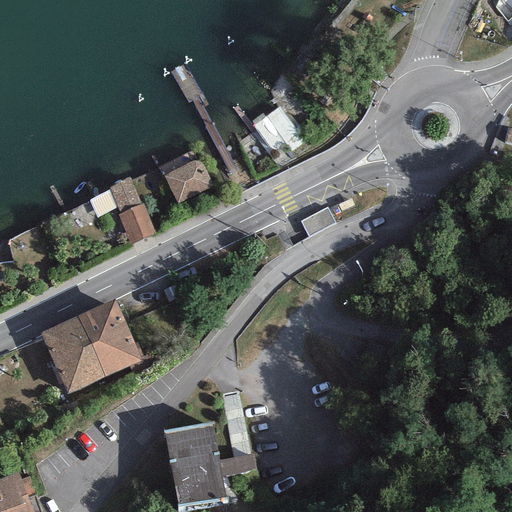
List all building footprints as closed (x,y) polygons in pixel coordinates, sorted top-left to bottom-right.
[(303,143),(278,108),(253,125),(273,153),(285,145),(290,152),(303,143)] [(193,161),(164,176),(176,204),(213,187),(201,163),(197,161),(193,161)] [(119,213),(141,205),(130,177),(109,188),(110,190),(117,207),(119,213)] [(97,219),(117,207),(110,190),(88,200),(97,219)] [(155,234),(142,204),(141,205),(119,213),(117,214),(130,244),(155,234)] [(308,238),(334,223),(326,208),(299,222),(308,238)] [(105,377),(139,361),(114,299),(77,316),(105,377)] [(67,394),(105,377),(77,316),(39,333),(67,394)] [(212,422),(163,430),(176,505),(225,497),(222,476),(221,471),(218,460),(212,422)] [(256,469),(252,454),(218,460),(221,471),(222,476),(256,469)] [(0,511),(31,511),(26,498),(35,494),(29,477),(19,480),(17,473),(0,479),(0,511)]
